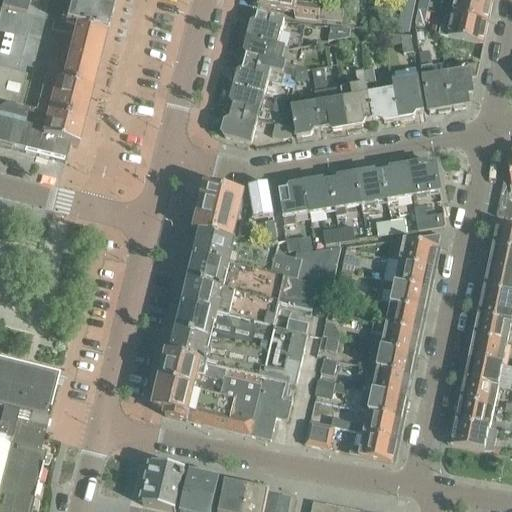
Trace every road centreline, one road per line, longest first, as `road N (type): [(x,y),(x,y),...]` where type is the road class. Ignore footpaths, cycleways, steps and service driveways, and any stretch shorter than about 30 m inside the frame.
road 1 (residential): [(412,484),(485,132)]
road 2 (residential): [(167,155),(242,170),(485,132)]
road 3 (residential): [(412,484),(100,428)]
road 4 (residential): [(147,0),(95,211)]
road 5 (tertiary): [(100,428),(148,224)]
road 6 (tertiary): [(167,155),(202,0)]
road 7 (residential): [(485,132),(511,15)]
